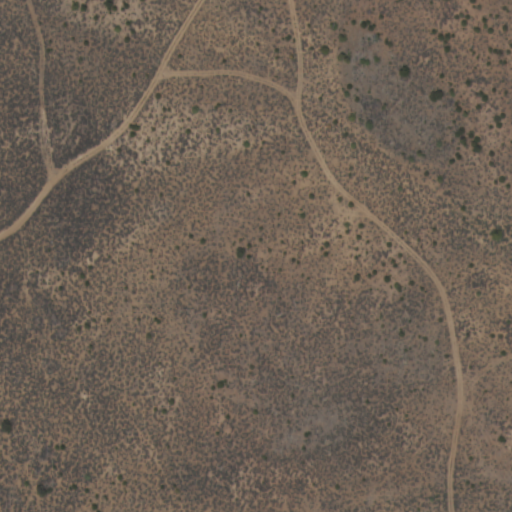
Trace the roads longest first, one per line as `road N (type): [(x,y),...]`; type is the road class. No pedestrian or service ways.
road 1 (track): [(320,0),(346,63),(346,111),(478,286),(478,456),(511,511)]
road 2 (track): [(226,0),(129,132),(0,235)]
